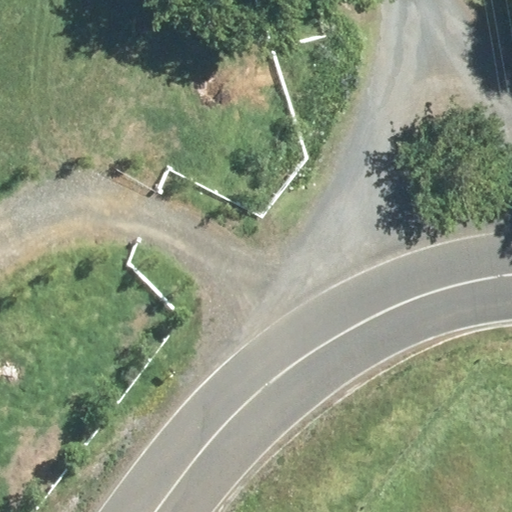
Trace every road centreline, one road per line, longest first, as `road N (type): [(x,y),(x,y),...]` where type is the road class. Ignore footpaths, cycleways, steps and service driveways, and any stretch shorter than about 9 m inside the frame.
road 1 (unclassified): [(471,271),(381,299),(298,353),(160,511)]
road 2 (unclassified): [(471,271),(412,0)]
